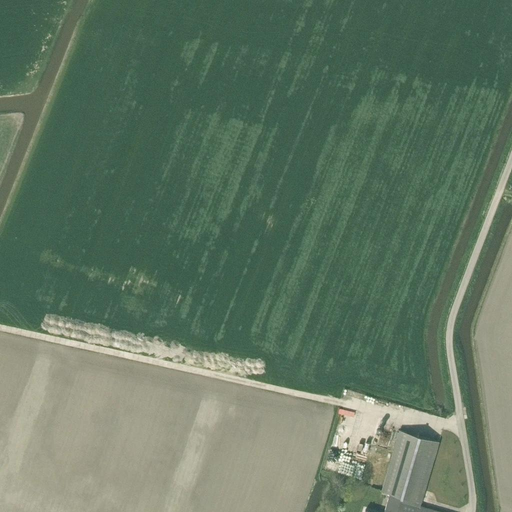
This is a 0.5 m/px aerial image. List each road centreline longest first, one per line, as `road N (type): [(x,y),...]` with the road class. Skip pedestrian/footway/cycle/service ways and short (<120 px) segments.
road 1 (track): [(399,420),(0,328)]
road 2 (unclassified): [(511,158),(448,341),(471,511)]
